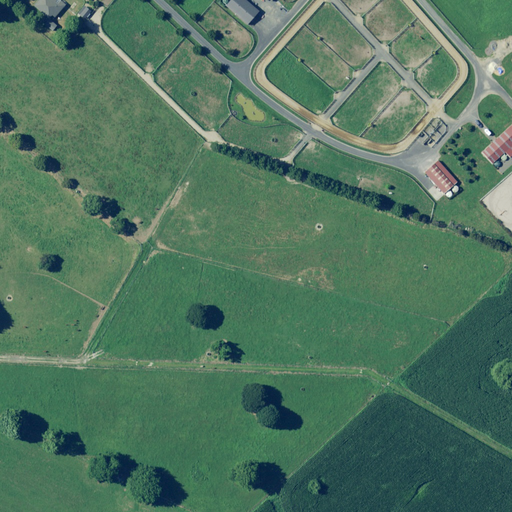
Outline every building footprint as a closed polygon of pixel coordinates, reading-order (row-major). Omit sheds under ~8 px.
[(39,0),(35,6),(49,18),(53,15),(55,17),(66,4),(61,0),(39,0)] [(259,11),(246,0),(231,0),(226,6),(247,24),(259,11)] [(91,11),(85,6),(79,14),(85,19),(91,11)] [(58,26),(49,19),(45,24),(54,31),(58,26)] [(511,146),(511,135),(507,130),(482,153),(493,164),(511,146)] [(457,182),(438,161),(425,172),(443,194),(457,182)]
